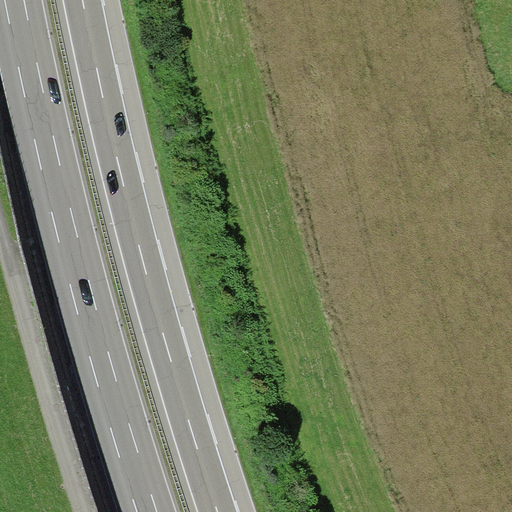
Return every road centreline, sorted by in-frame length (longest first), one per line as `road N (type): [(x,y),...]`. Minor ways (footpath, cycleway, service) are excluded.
road 1 (motorway): [(220,511),(132,225),(80,0)]
road 2 (motorway): [(13,0),(68,240),(149,511)]
road 3 (unclassified): [(0,205),(97,511)]
